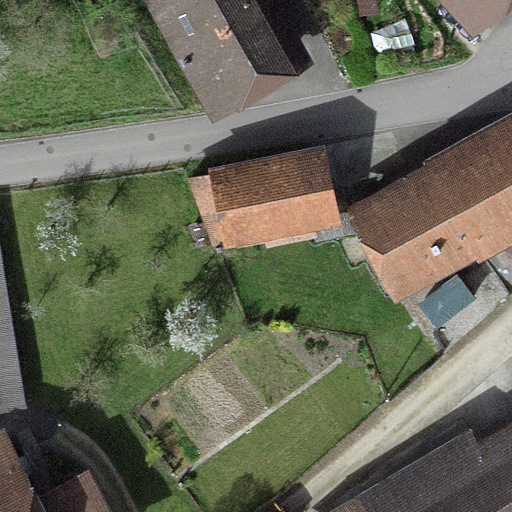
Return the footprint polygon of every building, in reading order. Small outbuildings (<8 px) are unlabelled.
[(148,0),(206,103),(290,55),(257,0),(148,0)] [(511,127),(466,152),(468,156),(436,174),(434,170),(360,210),(399,281),(473,241),(472,237),(511,215),(511,127)] [(190,178),(212,237),(265,225),(268,239),(311,229),(309,216),(329,211),(317,152),(218,174),(218,171),(190,178)] [(0,405),(22,401),(0,269),(0,405)] [(511,511),(511,435),(384,511),(511,511)] [(0,511),(106,511),(88,476),(35,503),(0,438),(0,437),(0,511)]
